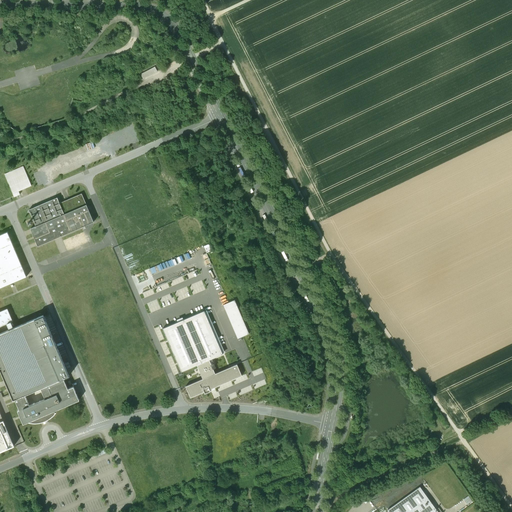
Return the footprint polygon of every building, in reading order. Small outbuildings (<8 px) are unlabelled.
[(157,71),(155,67),(140,74),(143,78),(157,71)] [(93,141),(86,144),(88,150),(95,147),(93,141)] [(23,166),(4,174),(14,197),(20,195),(18,191),(31,186),(23,166)] [(30,228),(37,245),(38,246),(94,222),(81,194),(59,203),(57,197),(29,210),(36,226),(30,228)] [(7,232),(0,234),(0,287),(26,277),(7,232)] [(83,232),(65,240),(68,249),(87,242),(83,232)] [(234,300),(223,305),(237,339),(249,334),(234,300)] [(9,330),(0,333),(0,369),(13,400),(15,399),(25,395),(41,388),(63,378),(69,376),(43,316),(13,328),(11,322),(13,321),(7,309),(0,311),(0,326),(7,324),(9,330)] [(204,311),(162,328),(181,372),(197,365),(203,379),(185,386),(190,398),(204,392),(204,393),(210,391),(210,389),(242,376),(237,364),(215,374),(209,360),(222,354),(204,311)] [(68,389),(63,378),(41,388),(45,398),(29,405),(25,395),(15,399),(19,409),(17,410),(23,424),(27,422),(34,423),(40,422),(46,420),(52,417),(56,412),(55,412),(54,411),(79,400),(73,386),(68,389)] [(0,412),(0,451),(14,446),(0,412)] [(437,511),(420,487),(387,510),(388,511),(437,511)]
